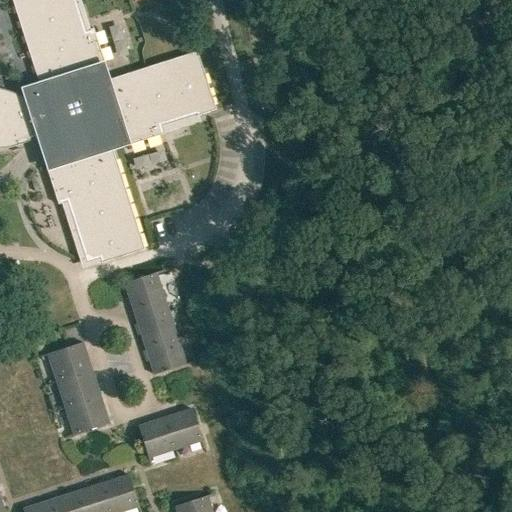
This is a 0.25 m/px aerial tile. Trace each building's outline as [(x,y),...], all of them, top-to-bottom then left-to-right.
[(0,149),(3,149),(7,149),(11,148),(15,147),(18,146),(22,144),(26,143),(29,142),(33,140),(36,138),(39,136),(46,158),(48,164),(45,165),(58,205),(65,203),(83,261),(98,257),(101,264),(144,250),(111,148),(122,144),(123,148),(163,135),(161,128),(210,112),(215,110),(197,52),(144,69),(106,81),(102,70),(106,69),(93,29),(90,30),(86,31),(75,0),(11,0),(39,87),(25,91),(28,101),(25,99),(21,97),(17,95),(14,94),(10,92),(6,91),(3,90),(0,89),(0,149)] [(124,284),(134,315),(165,304),(155,273),(124,284)] [(134,315),(144,345),(175,334),(165,304),(134,315)] [(144,345),(154,375),(185,365),(175,334),(144,345)] [(50,353),(59,380),(91,370),(82,343),(50,353)] [(59,380),(68,407),(99,396),(91,370),(59,380)] [(68,407),(77,433),(108,423),(99,396),(68,407)] [(164,418),(174,450),(201,441),(191,409),(164,418)] [(137,427),(148,459),(174,450),(164,418),(137,427)] [(101,484),(110,511),(123,511),(139,507),(128,475),(101,484)] [(75,493),(81,511),(110,511),(101,484),(75,493)] [(49,501),(52,511),(81,511),(75,493),(49,501)] [(174,507),(175,511),(211,511),(206,496),(174,507)] [(22,510),(23,511),(52,511),(49,501),(22,510)]
